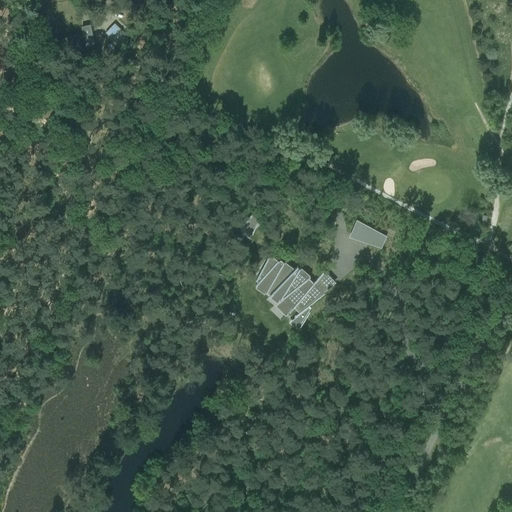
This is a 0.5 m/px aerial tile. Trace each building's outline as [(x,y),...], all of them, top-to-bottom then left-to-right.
[(106,33),(119,45),(127,36),(114,23),(106,33)] [(81,26),(85,47),(95,44),(90,24),(81,26)] [(51,103),(43,118),(53,123),(61,109),(51,103)] [(258,206),(240,228),(241,229),(241,228),(242,228),(251,234),(251,235),(252,236),(264,210),(263,209),(263,210),(262,210),(258,207),(258,206)] [(355,236),(355,237),(371,244),(371,242),(372,242),(379,245),(384,235),(360,225),(360,226),(361,226),(356,237),(355,236)] [(258,282),(255,286),(256,286),(257,285),(257,286),(258,286),(263,290),(265,292),(266,292),(265,293),(266,294),(267,292),(268,292),(269,293),(270,294),(270,295),(269,296),(272,293),(273,293),(278,297),(280,298),(280,299),(279,300),(279,301),(280,301),(281,299),(281,300),(282,299),(283,299),(291,307),(292,308),(292,309),(294,307),(295,306),(295,307),(297,309),(299,310),(302,307),(303,306),(303,307),(304,307),(307,303),(306,303),(307,302),(309,300),(310,301),(311,300),(314,297),(314,296),(315,295),(323,288),(319,284),(318,286),(316,284),(315,283),(315,282),(314,281),(314,283),(312,284),(309,281),(308,281),(308,280),(307,280),(310,277),(310,276),(309,277),(308,277),(300,270),(299,269),(300,269),(299,268),(299,269),(298,268),(297,268),(297,267),(298,267),(297,267),(297,266),(297,267),(293,271),(293,270),(292,270),(284,264),(283,263),(284,263),(284,262),(283,262),(282,264),(281,266),(281,265),(279,264),(277,263),(277,262),(278,261),(277,261),(276,262),(275,261),(269,257),(269,256),(255,281),(256,281),(257,281),(258,282)]
